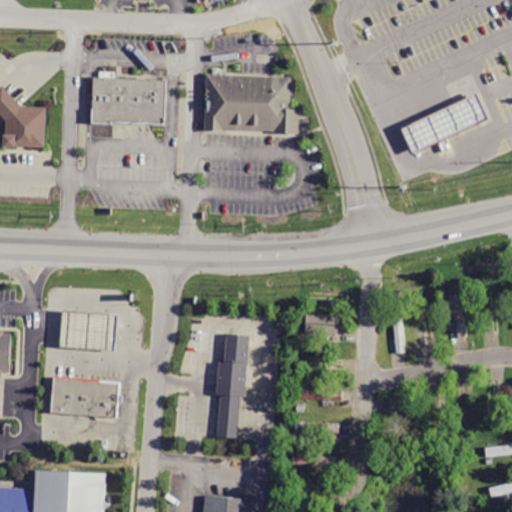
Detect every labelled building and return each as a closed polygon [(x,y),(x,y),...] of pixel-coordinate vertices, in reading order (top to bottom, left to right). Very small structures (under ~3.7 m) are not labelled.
[(96,76),(93,118),(167,122),(169,80),(96,76)] [(211,77),(210,130),(302,133),(302,111),(289,110),(290,80),(211,77)] [(0,90),(0,115),(6,123),(6,141),(49,144),(49,107),(24,105),(6,85),(0,90)] [(401,128),(412,153),(487,118),(476,93),(401,128)] [(435,134),(442,151),(447,149),(440,131),(435,134)] [(447,293),(457,340),(470,337),(459,291),(447,293)] [(417,303),(428,351),(440,348),(430,300),(417,303)] [(62,307),(59,345),(115,349),(117,312),(62,307)] [(389,309),(395,356),(407,354),(402,307),(389,309)] [(338,334),(339,314),(306,313),(305,333),(338,334)] [(0,330),(0,371),(14,372),(15,331),(0,330)] [(225,331),(223,360),(218,359),(215,393),(220,393),(216,435),(237,436),(240,395),(244,395),(249,333),(225,331)] [(307,353),(306,367),(344,369),(345,355),(307,353)] [(54,375),(51,411),(116,416),(119,380),(54,375)] [(488,379),(484,421),(498,423),(502,381),(488,379)] [(299,384),(298,397),(345,401),(346,387),(299,384)] [(296,418),(295,431),(340,434),(341,421),(296,418)] [(382,435),(387,447),(423,434),(418,421),(382,435)] [(511,442),(486,445),(487,459),(511,455),(511,442)] [(292,451),(292,465),(337,467),(338,453),(292,451)] [(0,488),(0,511),(106,511),(109,474),(37,470),(35,490),(0,488)] [(511,480),(489,487),(492,499),(511,493),(511,480)] [(206,497),(204,511),(253,511),(254,501),(206,497)]
